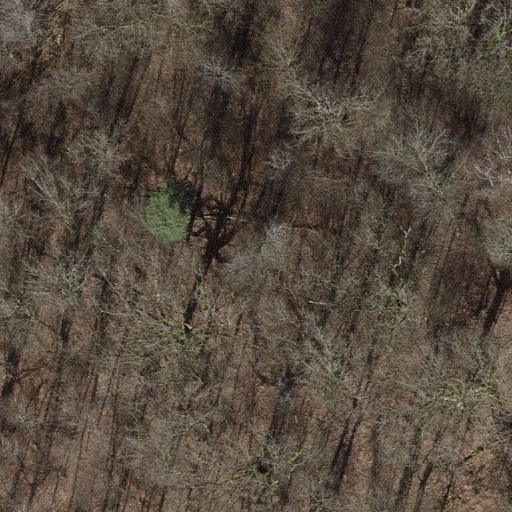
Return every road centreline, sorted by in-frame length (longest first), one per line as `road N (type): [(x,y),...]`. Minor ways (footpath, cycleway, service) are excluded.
road 1 (track): [(336,511),(373,159),(511,1)]
road 2 (track): [(211,511),(106,260),(72,151),(50,0)]
road 3 (track): [(373,159),(358,0)]
